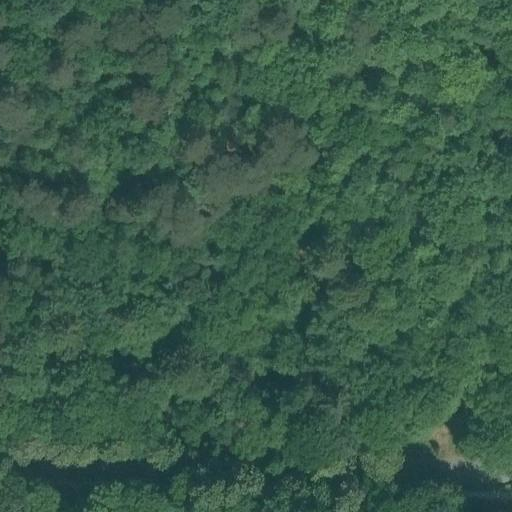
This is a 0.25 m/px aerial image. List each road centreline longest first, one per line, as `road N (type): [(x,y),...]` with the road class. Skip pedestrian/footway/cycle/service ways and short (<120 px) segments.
road 1 (secondary): [(0,454),(359,466)]
road 2 (secondary): [(359,466),(467,472),(511,462)]
